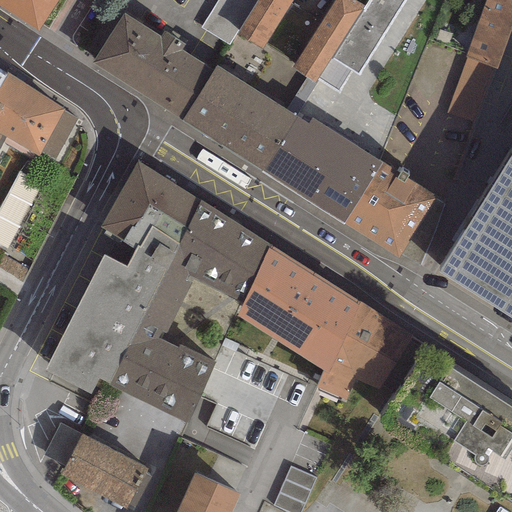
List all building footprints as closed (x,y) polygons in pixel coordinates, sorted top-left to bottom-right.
[(0,0),(0,6),(38,32),(58,0),(0,0)] [(216,0),(200,27),(228,45),(235,33),(256,0),(216,0)] [(291,0),(256,0),(235,33),(261,49),(291,0)] [(363,7),(352,0),(334,0),(291,69),(314,84),(317,78),(363,7)] [(367,0),(363,7),(317,78),(337,93),(351,71),(358,77),(406,0),(367,0)] [(497,69),(511,23),(511,0),(484,0),(465,58),(466,58),(491,67),(497,69)] [(158,37),(123,15),(92,64),(181,120),(212,71),(180,51),(184,44),(162,30),(158,37)] [(471,122),(491,67),(466,58),(447,113),(471,122)] [(261,171),(296,117),(215,67),(212,71),(181,120),(261,171)] [(64,109),(7,74),(5,78),(0,85),(0,134),(5,137),(39,157),(42,153),(54,159),(76,120),(62,112),(64,109)] [(382,163),(311,118),(307,124),(296,117),(261,171),(342,224),(382,163)] [(511,152),(437,271),(511,318),(511,152)] [(136,161),(99,227),(135,251),(169,265),(200,200),(136,161)] [(398,258),(434,197),(382,163),(342,224),(398,258)] [(48,179),(22,165),(0,206),(0,250),(7,254),(48,179)] [(241,306),(269,244),(200,200),(169,265),(196,280),(241,306)] [(360,304),(269,244),(241,306),(235,315),(322,370),(327,374),(360,304)] [(109,385),(169,265),(135,251),(126,268),(103,256),(44,372),(90,394),(98,378),(109,385)] [(186,424),(214,362),(178,344),(177,349),(159,339),(160,332),(165,334),(196,280),(169,265),(109,385),(186,424)] [(411,336),(360,304),(327,374),(322,370),(314,388),(345,401),(353,379),(379,390),(411,336)] [(487,460),(487,456),(490,452),(504,461),(511,447),(511,409),(449,369),(440,384),(438,382),(428,397),(466,421),(453,441),(474,455),(474,457),(474,460),(475,462),(477,465),(480,467),(483,466),(485,464),(487,462),(487,460)] [(64,454),(73,425),(57,420),(48,450),(64,454)] [(147,470),(81,434),(58,476),(98,497),(99,495),(125,509),(147,470)] [(300,511),(315,479),(290,467),(273,506),(286,511),(300,511)] [(230,511),(238,494),(192,474),(176,511),(230,511)]
